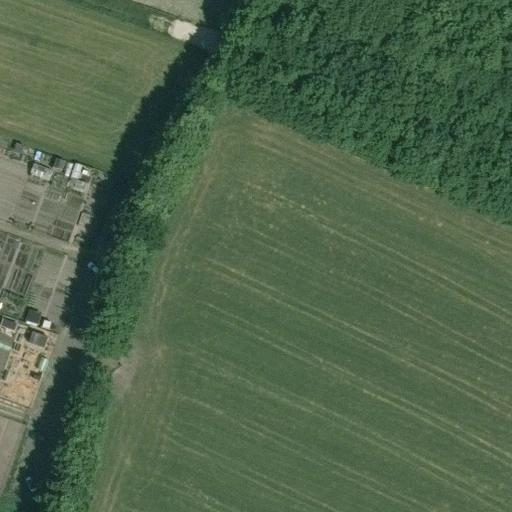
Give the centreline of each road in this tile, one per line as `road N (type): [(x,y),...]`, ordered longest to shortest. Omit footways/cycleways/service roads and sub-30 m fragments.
road 1 (unclassified): [(40,511),(127,204),(244,0)]
road 2 (track): [(219,41),(511,168)]
